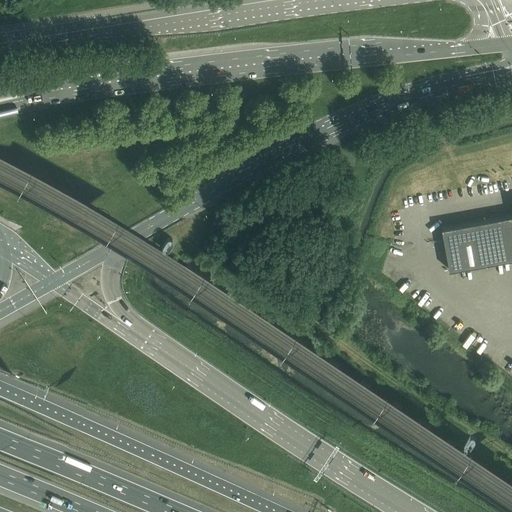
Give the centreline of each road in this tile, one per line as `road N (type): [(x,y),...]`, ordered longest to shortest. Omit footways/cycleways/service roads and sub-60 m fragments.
road 1 (primary): [(470,48),(271,62),(30,95)]
road 2 (primary): [(127,239),(381,103),(511,73)]
road 3 (track): [(206,241),(311,322),(351,180),(332,126)]
road 4 (motorway): [(407,511),(130,327)]
road 5 (motorway): [(275,511),(0,388)]
road 6 (secondary): [(0,44),(277,0)]
road 7 (track): [(311,322),(511,465)]
road 8 (motorway): [(168,511),(0,440)]
